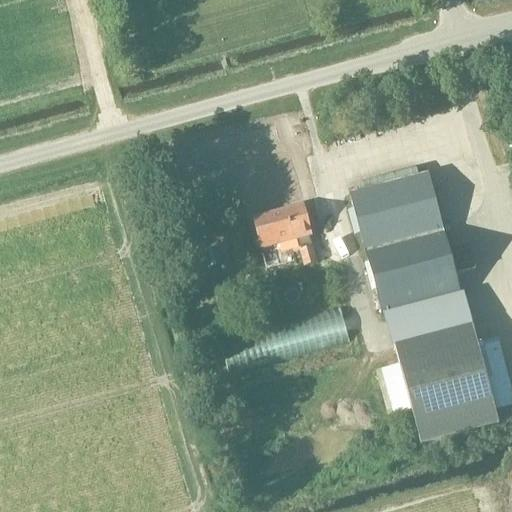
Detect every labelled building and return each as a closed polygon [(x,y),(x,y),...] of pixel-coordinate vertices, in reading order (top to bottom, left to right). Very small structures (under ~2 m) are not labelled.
[(332,168),(370,158),(362,128),(324,138),(332,168)] [(365,252),(441,232),(443,231),(428,174),(349,195),(364,252),(365,252)] [(442,210),(456,206),(452,194),(438,197),(442,210)] [(268,216),(252,220),(260,250),(297,240),(300,252),(299,252),(304,269),(316,265),(308,237),(311,236),(303,206),(268,216)] [(371,293),(376,291),(383,319),(459,299),(441,232),(365,252),(369,265),(364,266),(371,293)] [(454,275),(473,269),(468,254),(449,260),(454,275)] [(478,347),(399,368),(420,446),(498,425),(478,347)] [(388,411),(407,406),(393,360),(374,365),(388,411)] [(349,393),(309,398),(311,416),(351,411),(349,393)]
